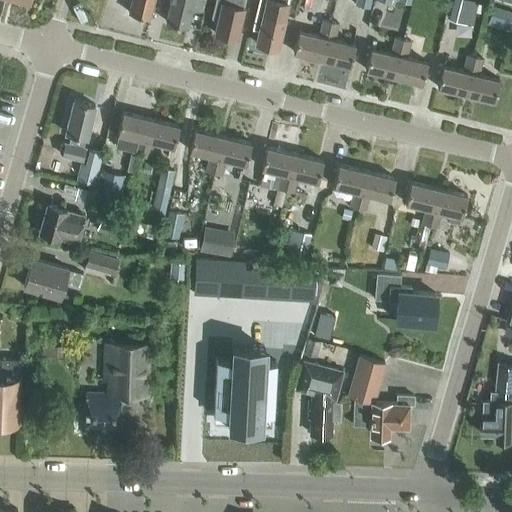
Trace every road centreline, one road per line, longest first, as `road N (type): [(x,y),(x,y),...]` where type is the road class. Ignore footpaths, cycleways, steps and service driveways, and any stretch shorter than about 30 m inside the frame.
road 1 (residential): [(511,159),(54,50)]
road 2 (secondary): [(423,490),(0,475)]
road 3 (unclassified): [(423,490),(511,189)]
road 4 (residential): [(0,228),(54,50)]
